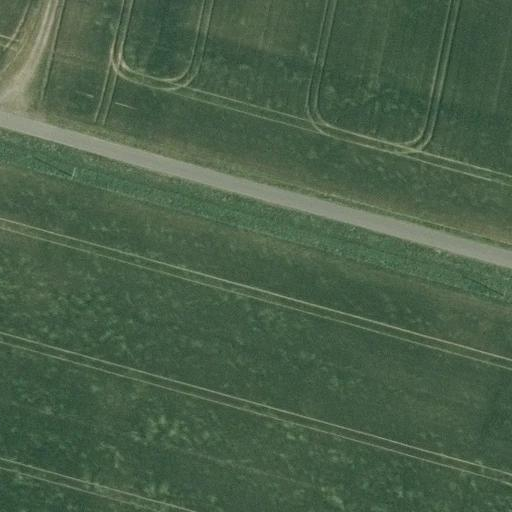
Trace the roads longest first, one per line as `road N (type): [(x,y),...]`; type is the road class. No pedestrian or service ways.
road 1 (unclassified): [(511,265),(0,126)]
road 2 (track): [(59,0),(27,133)]
